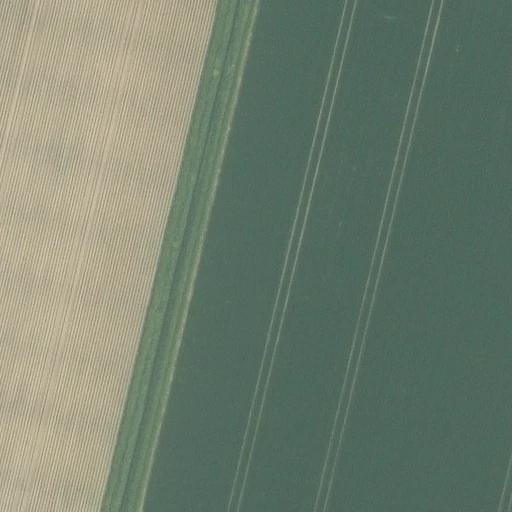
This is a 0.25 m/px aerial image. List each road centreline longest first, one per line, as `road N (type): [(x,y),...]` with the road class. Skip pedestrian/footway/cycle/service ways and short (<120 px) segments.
road 1 (track): [(225,0),(105,511)]
road 2 (track): [(251,0),(132,511)]
